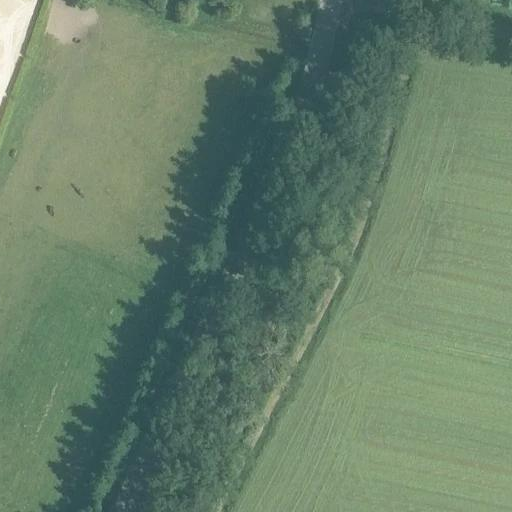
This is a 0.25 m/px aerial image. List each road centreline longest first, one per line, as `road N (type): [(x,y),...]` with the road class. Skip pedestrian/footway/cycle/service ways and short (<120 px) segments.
road 1 (tertiary): [(121,511),(303,116),(330,0)]
road 2 (unclassified): [(511,34),(356,0)]
